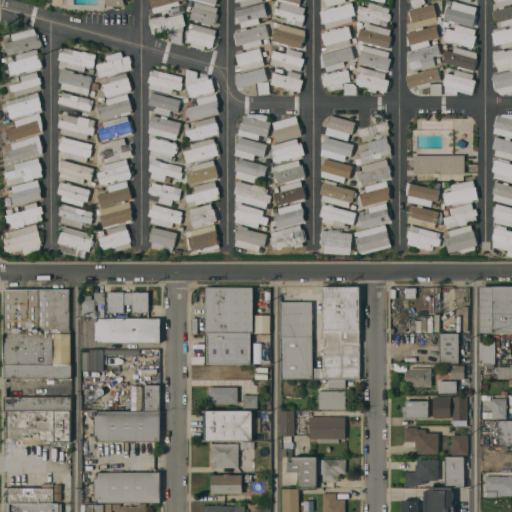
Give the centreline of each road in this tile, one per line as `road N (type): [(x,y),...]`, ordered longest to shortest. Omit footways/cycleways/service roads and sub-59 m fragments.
road 1 (residential): [(511,271),(0,271)]
road 2 (residential): [(176,272),(176,511)]
road 3 (residential): [(381,273),(377,511)]
